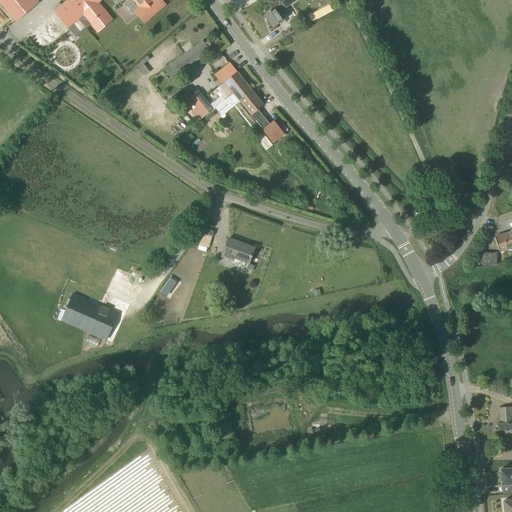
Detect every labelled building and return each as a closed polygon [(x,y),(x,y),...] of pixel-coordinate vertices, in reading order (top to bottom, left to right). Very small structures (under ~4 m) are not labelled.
[(31,0),(0,0),(0,2),(16,21),(36,5),(31,0)] [(89,31),(86,28),(105,12),(98,3),(98,2),(96,0),(67,0),(54,12),(73,33),(76,37),(78,36),(80,38),(89,31)] [(128,0),(124,4),(132,14),(135,11),(144,22),(165,5),(161,0),(152,0),(151,0),(128,0)] [(273,9),(264,15),(273,27),(284,19),(280,12),(296,0),(272,0),(269,3),(273,9)] [(202,41),(194,47),(168,66),(174,75),(209,50),(202,41)] [(251,90),(230,63),(215,75),(222,84),(216,89),(224,100),(233,93),(242,87),(247,94),(251,90)] [(141,67),(145,74),(150,71),(147,65),(141,67)] [(233,93),(224,100),(215,108),(222,116),(234,106),(240,101),(251,115),(263,105),(251,90),(247,94),(242,87),(233,93)] [(182,101),(198,121),(213,110),(196,89),(182,101)] [(274,121),(269,124),(269,125),(261,117),(256,120),(256,121),(274,143),(284,134),(274,121)] [(511,229),(511,230),(510,231),(509,232),(502,235),(495,237),(499,252),(507,249),(507,250),(508,250),(511,249),(511,229)] [(46,238),(37,260),(55,268),(56,267),(69,273),(78,250),(46,238)] [(254,248),(228,239),(221,256),(233,260),(234,258),(249,263),(254,248)] [(498,265),(498,253),(483,253),(483,265),(498,265)] [(88,296),(86,300),(73,294),(65,311),(61,309),(57,318),(61,320),(106,340),(117,314),(101,307),(103,303),(88,296)] [(503,417),(503,423),(497,423),(498,438),(511,436),(511,420),(511,407),(500,407),(500,418),(503,417)] [(499,474),(500,481),(502,481),(502,485),(511,484),(511,486),(511,466),(508,467),(508,468),(501,469),(501,474),(499,474)] [(511,511),(511,500),(503,501),(504,511),(511,511)]
